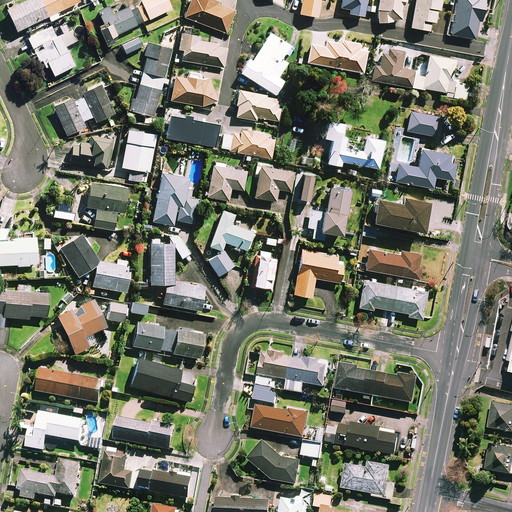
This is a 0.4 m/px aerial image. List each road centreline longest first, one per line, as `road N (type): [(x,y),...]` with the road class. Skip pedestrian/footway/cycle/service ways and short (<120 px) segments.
road 1 (residential): [(230,105),(246,12),(255,8),(510,54)]
road 2 (residential): [(216,437),(231,345),(250,323),(455,355)]
road 3 (secondary): [(510,54),(473,256)]
road 4 (secondary): [(455,355),(428,492)]
